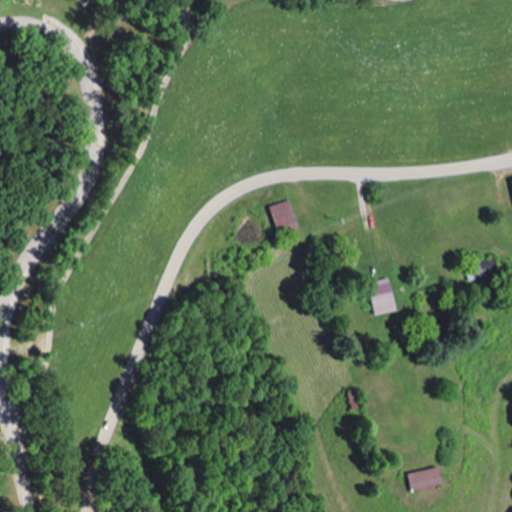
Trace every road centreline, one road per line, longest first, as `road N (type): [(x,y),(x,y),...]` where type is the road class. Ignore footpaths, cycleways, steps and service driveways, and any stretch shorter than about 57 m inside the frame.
road 1 (secondary): [(89,511),(108,432),(163,295),(201,224),(223,202),(279,178),(511,158)]
road 2 (residential): [(27,511),(0,393),(6,298),(87,182),(98,122),(62,41),(44,29),(0,24)]
road 3 (residential): [(183,0),(181,55),(140,154),(59,292),(41,380),(10,425)]
